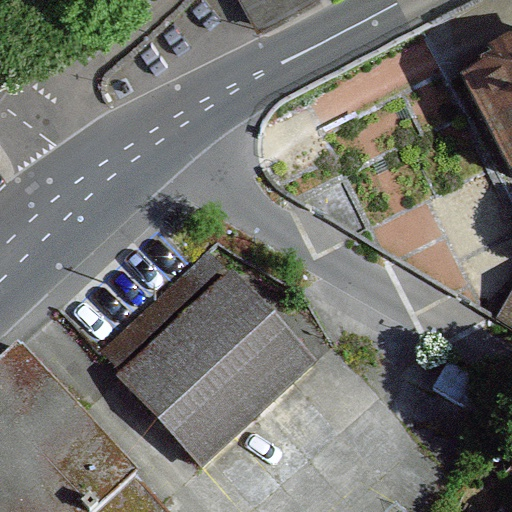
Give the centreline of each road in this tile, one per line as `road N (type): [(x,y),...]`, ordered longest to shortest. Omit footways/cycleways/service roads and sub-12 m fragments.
road 1 (residential): [(511,363),(141,151)]
road 2 (tertiary): [(141,151),(424,0)]
road 3 (tertiary): [(0,277),(141,151)]
road 4 (residential): [(68,119),(167,0)]
